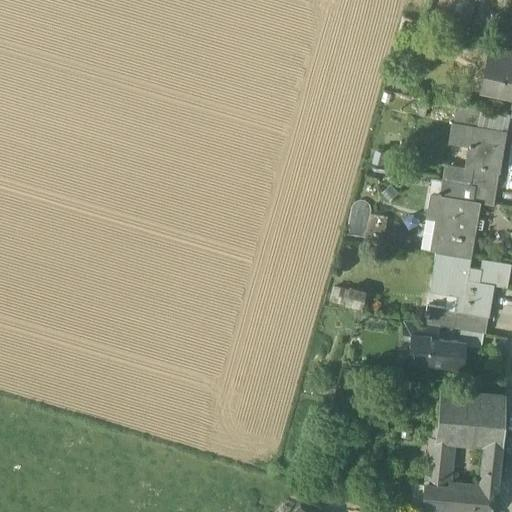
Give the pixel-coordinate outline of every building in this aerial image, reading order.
[(511,54),(496,51),(490,77),(503,80),(499,95),(511,97),(511,54)] [(480,111),(456,107),(453,124),(477,128),(480,111)] [(453,124),(452,123),(448,144),(468,148),(464,168),(473,170),(498,174),(499,174),(506,133),(477,128),(453,124)] [(498,174),(473,170),(471,184),(495,188),(498,174)] [(433,178),(430,195),(479,203),(493,206),(496,189),(495,188),(471,184),(433,178)] [(479,203),(430,195),(426,215),(439,218),(433,251),(436,252),(470,258),(479,203)] [(470,258),(436,252),(429,291),(446,294),(448,285),(459,287),(455,310),(455,311),(456,311),(486,317),(488,317),(493,285),(478,282),(466,280),(470,258)] [(510,264),(482,259),(478,282),(493,285),(506,288),(510,264)] [(350,286),(346,303),(364,307),(368,290),(350,286)] [(455,310),(426,305),(423,323),(453,328),(456,311),(455,311),(455,310)] [(486,317),(456,311),(453,328),(484,333),(486,317)] [(412,338),(438,340),(439,326),(405,323),(404,337),(412,338)] [(410,362),(465,367),(467,343),(438,340),(412,338),(410,362)] [(505,396),(440,389),(435,439),(453,441),(489,444),(503,445),(505,396)] [(397,405),(353,400),(352,416),(395,420),(397,405)] [(453,441),(435,439),(434,447),(437,447),(435,463),(451,465),(453,441)] [(503,445),(489,444),(484,490),(492,491),(492,492),(497,492),(498,491),(503,445)] [(431,475),(427,475),(426,485),(424,485),(421,511),(423,511),(446,511),(449,487),(451,465),(435,463),(432,463),(431,475)] [(484,490),(449,487),(446,511),(490,511),(492,492),(492,491),(484,490)]
